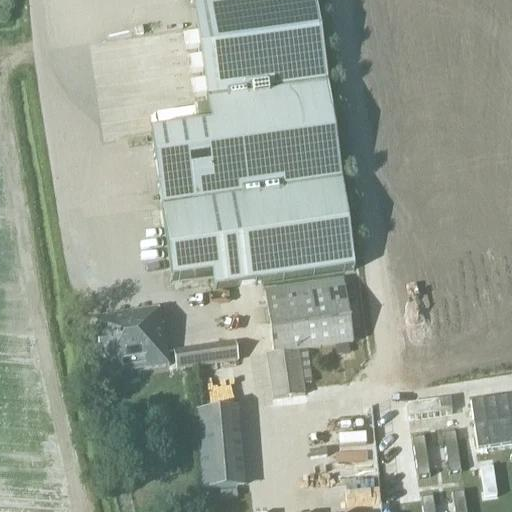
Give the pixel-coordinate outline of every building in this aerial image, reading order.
[(212,275),(215,292),(353,272),(326,87),(315,0),(226,0),(193,5),(212,126),(151,135),(172,281),(212,275)] [(263,294),(272,355),(267,356),(273,400),(304,395),(298,356),(350,349),(341,283),(263,294)] [(91,320),(100,376),(168,367),(162,326),(160,326),(158,311),(91,320)] [(174,352),(177,370),(237,362),(235,344),(174,352)] [(195,412),(201,492),(243,489),(237,409),(195,412)]
